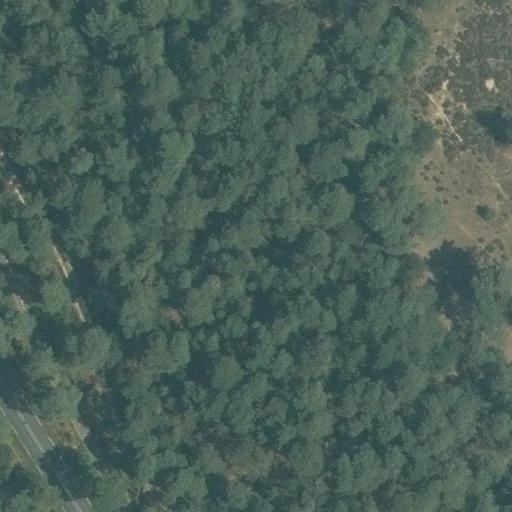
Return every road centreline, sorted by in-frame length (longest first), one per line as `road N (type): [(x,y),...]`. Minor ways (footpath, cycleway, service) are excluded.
road 1 (track): [(276,511),(272,464),(303,442),(511,368)]
road 2 (primary): [(78,511),(0,386)]
